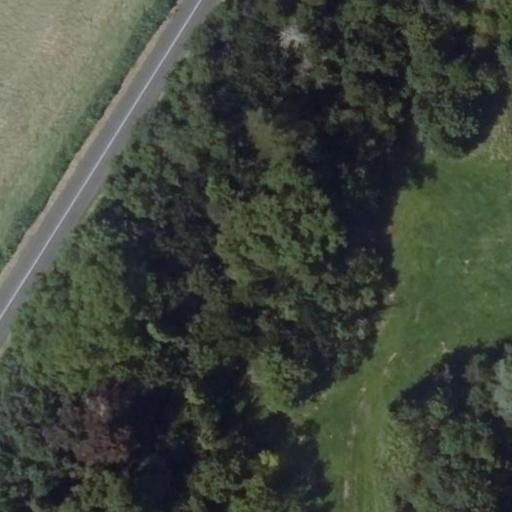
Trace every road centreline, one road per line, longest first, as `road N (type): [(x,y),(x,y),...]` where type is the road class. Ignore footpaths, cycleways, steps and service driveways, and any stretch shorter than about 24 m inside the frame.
road 1 (track): [(384,511),(376,471),(378,337),(425,0)]
road 2 (secondary): [(201,0),(0,317)]
